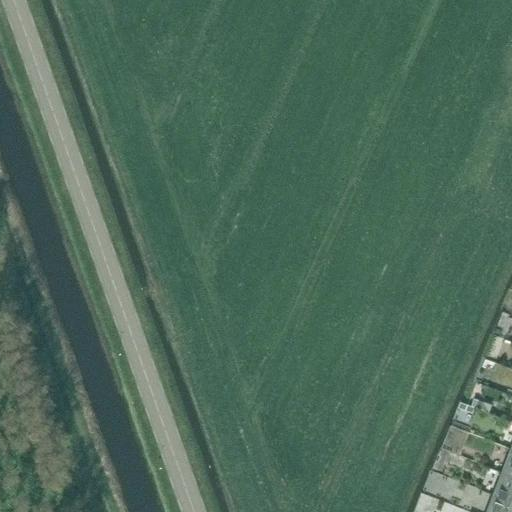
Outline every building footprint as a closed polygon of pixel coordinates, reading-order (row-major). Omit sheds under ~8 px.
[(486,395),(489,387),(476,382),(473,390),(486,395)] [(470,416),(474,408),(462,404),(459,412),(470,416)] [(511,475),(511,449),(503,472),(511,475)] [(511,502),(511,475),(503,472),(494,496),(511,502)] [(511,511),(511,502),(494,496),(487,511),(511,511)]
